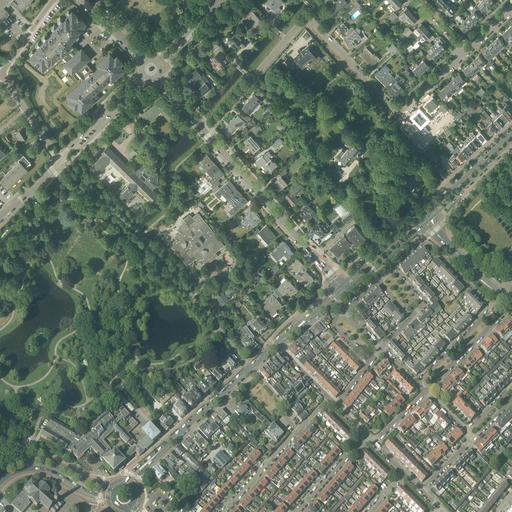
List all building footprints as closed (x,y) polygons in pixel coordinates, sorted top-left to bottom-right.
[(0,0),(0,21),(9,14),(3,7),(8,3),(10,5),(13,2),(22,10),(30,0),(0,0)] [(267,0),(264,4),(275,15),(280,9),(278,7),(284,0),(283,0),(267,0)] [(342,8),(341,6),(346,1),(345,0),(336,0),(336,1),(327,9),(329,12),(330,11),(331,13),(331,14),(331,13),(334,16),(342,8)] [(399,0),(394,0),(391,3),(392,3),(388,6),(393,11),(396,8),(402,3),(399,0)] [(450,5),(445,0),(444,0),(439,5),(444,10),(450,5)] [(489,8),(482,1),(477,5),(476,5),(474,7),(480,13),(483,11),(484,13),(489,8)] [(355,6),(352,9),(348,12),(349,12),(344,17),(346,19),(358,7),(356,5),(355,6)] [(455,10),(450,5),(444,10),(449,15),(455,10)] [(480,13),(474,7),(470,11),(472,13),(469,16),(474,22),(479,17),(478,16),(480,13)] [(406,18),(412,13),(406,8),(398,16),(398,17),(400,19),(401,19),(403,21),(406,18)] [(261,20),(252,9),(240,20),(249,31),(261,20)] [(97,64),(99,66),(94,71),(85,62),(89,58),(81,49),(79,50),(70,42),(78,33),(77,32),(85,23),(72,11),(63,20),(62,19),(53,30),(54,31),(48,37),(47,37),(37,47),(38,48),(29,57),(43,70),(51,60),(52,61),(59,54),(67,61),(64,64),(72,73),(75,70),(84,80),(67,94),(72,99),(69,101),(75,108),(77,106),(82,111),(94,99),(91,95),(95,92),(96,94),(107,84),(106,82),(110,79),(111,80),(124,69),(120,64),(122,62),(117,55),(114,58),(110,53),(97,64)] [(416,18),(412,13),(406,18),(411,23),(416,18)] [(469,16),(464,21),(469,27),(474,22),(469,16)] [(469,27),(464,21),(458,26),(464,32),(469,27)] [(345,39),(354,30),(353,28),(351,31),(343,23),(336,30),(345,39)] [(419,35),(426,28),(421,23),(416,28),(414,30),(419,35)] [(354,30),(345,39),(343,40),(342,41),(350,48),(351,48),(353,46),(354,47),(355,46),(357,44),(354,40),(353,41),(352,40),(355,37),(358,40),(360,38),(363,41),(367,38),(364,34),(361,36),(359,34),(360,30),(359,28),(358,28),(357,27),(354,30)] [(405,34),(410,29),(408,27),(403,32),(401,34),(403,36),(405,34)] [(426,28),(419,35),(421,37),(421,39),(423,40),(424,41),(431,34),(426,28)] [(511,32),(508,28),(502,34),(508,40),(506,41),(510,47),(511,45),(511,44),(510,42),(511,40),(511,32)] [(232,34),(233,36),(227,41),(230,45),(231,44),(234,48),(240,43),(243,47),(247,44),(236,31),(232,34)] [(498,37),(493,42),(500,50),(505,45),(508,49),(510,47),(506,41),(503,43),(498,37)] [(440,39),(434,45),(441,53),(446,49),(444,48),(446,46),(445,45),(445,44),(445,43),(444,42),(443,42),(440,39)] [(493,42),(488,47),(495,54),(500,50),(493,42)] [(390,52),(396,47),(393,43),(387,49),(390,52)] [(441,53),(434,45),(431,48),(432,50),(428,54),(432,58),(433,57),(435,59),(441,53)] [(308,46),(294,58),(302,68),(307,64),(312,68),(322,58),(308,46)] [(371,67),(376,62),(379,59),(374,53),(373,55),(366,47),(359,54),(371,67)] [(399,50),(396,47),(390,52),(393,55),(399,50)] [(495,54),(488,47),(483,52),(488,58),(486,59),(491,65),(492,63),(492,61),(496,56),(495,54)] [(215,55),(211,58),(213,61),(211,63),(215,67),(217,65),(220,69),(228,62),(224,57),(216,48),(212,51),(215,55)] [(479,55),(473,60),(480,68),(485,63),(488,67),(491,65),(486,59),(484,61),(479,55)] [(294,65),(287,58),(282,62),(289,69),(294,65)] [(418,65),(423,70),(428,65),(423,60),(418,65)] [(480,68),(473,60),(469,65),(475,72),(480,68)] [(423,70),(418,65),(416,63),(414,65),(416,67),(413,70),(418,75),(423,70)] [(385,86),(394,78),(391,75),(390,76),(387,72),(390,69),(385,64),(374,75),(385,86)] [(475,72),(469,65),(463,70),(472,79),(477,74),(475,72)] [(196,69),(186,77),(191,83),(197,79),(199,82),(205,76),(203,73),(201,75),(196,69)] [(454,78),(461,86),(466,81),(459,73),(454,78)] [(398,74),(394,78),(385,86),(395,97),(403,89),(400,86),(399,87),(395,84),(402,78),(398,74)] [(202,85),(195,91),(197,94),(199,92),(202,95),(207,91),(208,93),(214,88),(207,80),(208,80),(205,76),(199,82),(202,85)] [(449,83),(456,90),(463,88),(461,86),(454,78),(449,83)] [(449,83),(444,88),(451,95),(456,90),(449,83)] [(451,95),(444,88),(439,93),(445,100),(446,100),(448,102),(453,98),(450,95),(451,95)] [(245,105),(242,108),(249,115),(255,108),(257,109),(260,105),(258,104),(261,101),(254,94),(245,105)] [(426,112),(431,117),(434,115),(436,116),(445,107),(439,101),(436,103),(432,98),(425,105),(429,109),(426,112)] [(143,117),(147,121),(150,118),(151,119),(160,111),(169,121),(174,117),(160,101),(145,113),(146,114),(143,117)] [(502,109),(503,110),(510,118),(511,119),(511,107),(511,108),(510,108),(505,102),(503,103),(506,106),(502,109)] [(132,113),(137,119),(141,114),(137,109),(132,113)] [(427,119),(430,122),(433,119),(431,117),(426,112),(424,115),(420,110),(413,117),(421,125),(427,119)] [(510,118),(503,110),(502,111),(497,115),(498,116),(504,123),(506,124),(508,122),(507,121),(509,119),(510,118)] [(500,128),(492,119),(491,118),(485,111),(483,114),(487,119),(487,120),(484,123),(486,125),(490,130),(488,132),(490,135),(493,133),(495,134),(497,132),(497,130),(499,129),(500,128)] [(222,130),(224,131),(229,136),(234,131),(233,130),(234,130),(240,124),(242,126),(246,122),(237,115),(235,118),(234,117),(222,130)] [(504,123),(498,116),(497,118),(496,117),(492,119),(500,128),(501,128),(503,127),(503,125),(504,123)] [(409,125),(406,123),(401,127),(408,134),(412,138),(420,130),(414,124),(412,126),(410,124),(409,125)] [(28,129),(26,125),(16,131),(17,133),(15,134),(19,141),(20,141),(28,135),(26,131),(28,129)] [(452,128),(450,126),(443,132),(445,134),(447,136),(452,132),(450,130),(452,128)] [(479,133),(476,136),(482,143),(487,139),(479,130),(478,131),(479,133)] [(243,141),(245,143),(241,147),(245,151),(249,148),(253,152),(260,146),(250,135),(243,141)] [(482,143),(476,136),(471,140),(477,147),(482,143)] [(469,142),(466,144),(473,152),(477,147),(471,140),(469,138),(468,140),(469,142)] [(272,145),(275,149),(282,144),(278,139),(272,145)] [(341,157),(339,160),(346,165),(348,163),(356,154),(358,155),(362,151),(355,145),(356,144),(351,140),(350,140),(349,140),(349,141),(349,142),(348,143),(348,144),(348,145),(348,146),(348,147),(349,148),(341,157)] [(466,157),(457,147),(454,149),(452,146),(453,146),(450,142),(446,145),(448,146),(454,153),(461,162),(463,160),(464,160),(466,159),(466,157)] [(473,152),(466,144),(464,146),(461,149),(457,145),(458,146),(457,147),(466,157),(467,156),(468,156),(473,152)] [(110,162),(130,182),(131,182),(118,195),(125,201),(137,189),(150,201),(157,194),(152,190),(155,187),(156,188),(157,186),(157,184),(158,181),(158,179),(158,176),(157,174),(156,171),(155,170),(151,174),(145,168),(147,166),(143,162),(136,169),(134,166),(132,168),(130,165),(128,167),(107,146),(101,153),(103,155),(90,168),(97,175),(110,162)] [(259,165),(260,166),(262,165),(264,168),(263,169),(267,174),(273,169),(272,168),(277,164),(274,161),(273,162),(269,157),(272,155),(268,151),(263,156),(262,155),(254,162),(258,166),(259,165)] [(207,171),(214,164),(210,160),(210,159),(209,158),(206,153),(195,162),(201,169),(203,167),(207,171)] [(461,162),(454,153),(449,157),(457,166),(458,166),(460,165),(460,163),(461,162)] [(2,171),(0,172),(0,181),(8,189),(28,170),(25,166),(30,162),(31,163),(31,162),(23,154),(18,159),(20,162),(6,175),(2,171)] [(441,162),(450,172),(455,167),(449,160),(446,162),(445,160),(444,161),(442,158),(441,160),(442,161),(441,162)] [(450,172),(441,162),(435,167),(437,170),(444,177),(450,172)] [(218,169),(214,164),(207,171),(212,177),(209,180),(212,184),(224,174),(220,170),(218,169)] [(279,191),(291,180),(285,174),(287,172),(284,169),(279,174),(281,176),(273,182),(277,187),(276,188),(279,191)] [(328,169),(325,173),(328,176),(334,182),(338,178),(332,172),(328,169)] [(422,184),(419,182),(425,177),(421,174),(416,178),(413,175),(409,179),(417,188),(422,184)] [(228,200),(238,192),(233,187),(234,186),(232,185),(233,185),(229,180),(218,190),(214,193),(218,197),(221,194),(222,194),(227,200),(228,200)] [(298,201),(294,196),(303,188),(297,181),(290,187),(293,189),(287,194),(288,195),(285,198),(292,206),(298,201)] [(238,192),(228,200),(233,206),(229,210),(233,214),(236,211),(248,201),(244,197),(243,198),(242,196),(238,192)] [(302,222),(304,224),(308,220),(315,213),(307,203),(301,209),(298,212),(304,219),(302,222)] [(241,215),(235,220),(234,222),(236,224),(237,222),(238,223),(240,221),(244,225),(246,223),(246,224),(249,222),(253,226),(261,219),(255,212),(256,211),(253,209),(244,217),(241,215)] [(186,222),(177,229),(179,232),(173,237),(176,240),(170,245),(180,257),(187,266),(188,264),(193,260),(192,259),(194,257),(198,262),(201,259),(205,265),(209,262),(212,260),(218,255),(215,252),(224,245),(205,222),(198,212),(191,218),(189,214),(184,219),(186,222)] [(353,217),(350,213),(348,214),(349,215),(342,221),(345,224),(353,217)] [(334,231),(341,226),(336,220),(327,228),(324,225),(327,223),(324,219),(321,221),(320,221),(312,228),(321,238),(329,231),(332,229),(334,231)] [(257,228),(254,231),(249,235),(252,238),(258,233),(268,244),(272,241),(271,239),(275,235),(272,232),(272,233),(268,228),(266,225),(260,231),(257,228)] [(347,234),(345,236),(349,241),(351,239),(356,245),(365,237),(354,225),(345,233),(347,234)] [(349,241),(345,236),(344,235),(330,247),(337,254),(350,242),(349,241)] [(287,244),(285,242),(271,253),(276,258),(278,256),(283,252),(284,253),(284,254),(287,258),(293,253),(290,249),(289,249),(286,245),(287,244)] [(417,251),(423,258),(426,256),(427,257),(428,255),(421,247),(417,251)] [(417,251),(414,254),(421,262),(423,261),(421,259),(423,258),(417,251)] [(421,262),(414,254),(410,258),(416,264),(418,263),(419,264),(421,262)] [(416,264),(410,258),(406,261),(413,269),(415,267),(414,266),(416,264)] [(289,265),(286,268),(294,277),(295,276),(302,283),(304,281),(306,284),(313,279),(309,274),(308,275),(305,271),(307,269),(304,266),(298,259),(293,262),(289,265)] [(433,269),(440,263),(436,259),(427,268),(430,271),(433,268),(433,269)] [(406,261),(402,265),(408,271),(410,270),(411,271),(413,269),(406,261)] [(443,266),(440,263),(433,269),(437,273),(443,266)] [(408,271),(402,265),(398,268),(406,276),(407,274),(406,273),(408,271)] [(437,273),(435,274),(437,276),(439,274),(440,276),(447,270),(443,266),(437,273)] [(450,274),(447,270),(440,276),(442,278),(441,279),(443,281),(450,274)] [(415,287),(422,281),(420,279),(424,276),(422,274),(412,283),(415,287)] [(454,277),(450,274),(443,281),(444,283),(446,282),(447,284),(454,277)] [(458,281),(454,277),(447,284),(449,286),(448,287),(450,288),(457,282),(458,281)] [(278,288),(282,293),(286,290),(291,295),(293,293),(293,292),(296,289),(290,282),(289,283),(286,279),(280,285),(280,286),(278,288)] [(422,281),(415,287),(419,291),(427,284),(429,282),(427,280),(424,283),(422,281)] [(450,288),(449,289),(451,291),(452,290),(454,292),(460,285),(457,282),(450,288)] [(223,293),(222,292),(217,297),(222,304),(229,298),(228,297),(239,289),(236,284),(226,291),(223,293)] [(428,286),(427,284),(419,291),(422,295),(429,289),(427,286),(428,286)] [(464,289),(460,285),(454,292),(456,294),(454,295),(456,297),(464,289)] [(373,291),(379,298),(381,296),(382,297),(384,296),(377,288),(373,291)] [(430,288),(429,289),(422,295),(426,299),(432,293),(430,290),(432,289),(430,288)] [(264,307),(270,313),(272,315),(276,311),(275,310),(277,307),(279,309),(282,306),(276,300),(275,301),(274,300),(276,298),(278,296),(275,291),(272,294),(273,294),(265,302),(267,304),(264,307)] [(379,298),(373,291),(369,295),(376,302),(378,301),(377,300),(379,298)] [(466,302),(472,296),(468,292),(459,302),(461,304),(464,300),(466,302)] [(434,295),(432,293),(426,299),(429,302),(436,296),(437,295),(435,293),(434,295)] [(369,295),(365,298),(371,305),(373,303),(374,304),(376,302),(369,295)] [(436,296),(429,302),(432,306),(435,303),(435,304),(443,297),(441,295),(437,298),(436,296)] [(472,296),(466,302),(468,304),(464,308),(466,309),(476,300),(472,296)] [(371,305),(365,298),(361,302),(368,309),(370,308),(369,306),(371,305)] [(476,300),(466,309),(468,311),(471,308),(473,310),(479,303),(476,300)] [(362,303),(358,306),(364,313),(368,309),(368,310),(368,309),(361,302),(362,303)] [(387,313),(394,307),(390,303),(380,312),(383,315),(386,312),(387,313)] [(435,303),(432,306),(431,307),(437,314),(439,312),(440,313),(442,312),(435,304),(435,303)] [(479,303),(473,310),(475,312),(471,315),(473,317),(483,307),(479,303)] [(364,313),(358,306),(354,310),(363,319),(367,316),(364,313)] [(394,307),(387,313),(390,317),(397,311),(394,307)] [(431,307),(427,310),(435,318),(437,317),(435,316),(437,314),(431,307)] [(435,318),(427,310),(424,314),(423,313),(423,314),(428,319),(428,320),(429,321),(429,320),(430,321),(432,319),(433,320),(435,318)] [(397,311),(390,317),(392,319),(389,322),(390,324),(401,315),(397,311)] [(428,319),(423,314),(420,317),(426,324),(430,321),(429,320),(429,321),(428,320),(428,319)] [(464,316),(462,318),(468,325),(472,321),(464,314),(463,315),(464,316)] [(404,319),(401,315),(390,324),(392,326),(396,322),(397,325),(404,319)] [(326,327),(329,324),(328,323),(330,321),(328,318),(326,319),(325,317),(321,321),(326,327)] [(420,317),(416,321),(423,329),(425,327),(424,326),(426,324),(420,317),(419,317),(420,317)] [(369,329),(376,323),(374,321),(375,320),(374,318),(366,325),(369,329)] [(468,325),(462,318),(460,320),(459,319),(457,321),(465,328),(468,325)] [(250,325),(248,327),(252,333),(255,331),(259,335),(262,332),(266,329),(259,320),(252,326),(250,325)] [(423,329),(416,321),(412,324),(418,331),(420,329),(422,330),(423,329)] [(465,328),(457,321),(455,322),(457,324),(455,326),(461,332),(465,328)] [(511,330),(511,327),(505,321),(503,323),(502,325),(510,333),(511,330)] [(318,324),(313,328),(319,334),(322,332),(323,333),(327,330),(321,323),(319,325),(318,324)] [(376,323),(369,329),(373,333),(380,327),(381,326),(379,324),(378,325),(376,323)] [(412,324),(408,327),(416,336),(417,334),(416,333),(418,331),(412,324)] [(510,333),(502,325),(501,326),(500,325),(498,328),(506,336),(508,334),(510,333)] [(380,327),(373,333),(376,337),(386,328),(385,326),(381,329),(380,327)] [(461,332),(455,326),(453,328),(451,326),(450,328),(458,336),(461,332)] [(252,333),(248,327),(247,327),(241,332),(246,338),(241,343),(248,351),(247,352),(249,353),(250,353),(256,348),(251,342),(255,337),(252,333)] [(408,327),(405,331),(411,338),(413,336),(414,337),(416,336),(408,327)] [(313,328),(308,332),(314,340),(317,343),(319,341),(316,337),(319,334),(313,328)] [(388,329),(386,328),(376,337),(380,341),(387,335),(385,332),(388,329)] [(458,336),(450,328),(450,329),(447,332),(453,338),(456,335),(457,336),(458,336)] [(506,336),(498,328),(496,330),(496,331),(495,332),(499,336),(497,338),(503,344),(505,342),(503,340),(506,336)] [(411,338),(405,331),(401,334),(408,342),(410,341),(409,339),(411,338)] [(453,338),(447,332),(445,333),(442,331),(439,334),(443,338),(444,337),(449,342),(453,338)] [(314,340),(308,332),(307,333),(306,334),(304,336),(316,349),(318,348),(312,342),(314,340)] [(301,339),(307,346),(309,345),(314,350),(313,352),(313,353),(316,356),(317,356),(320,353),(316,349),(304,336),(303,337),(302,337),(301,338),(301,339)] [(334,336),(326,343),(328,345),(336,338),(334,336)] [(436,343),(442,349),(445,346),(440,342),(441,341),(437,336),(434,339),(437,342),(436,343)] [(503,344),(497,338),(495,341),(491,336),(487,340),(495,348),(499,344),(506,352),(505,352),(504,354),(505,355),(509,351),(503,344)] [(391,350),(398,344),(396,342),(399,339),(398,337),(387,346),(391,350)] [(296,343),(302,351),(306,355),(299,363),(303,367),(308,362),(310,360),(311,360),(314,357),(315,357),(316,356),(313,353),(311,354),(310,352),(311,351),(307,346),(301,339),(299,341),(298,340),(296,342),(296,343)] [(487,340),(484,343),(492,351),(495,348),(487,340)] [(330,354),(338,345),(335,342),(330,347),(327,350),(329,352),(328,352),(330,354)] [(302,351),(296,343),(295,344),(294,344),(293,345),(293,346),(291,347),(293,349),(292,349),(294,351),(295,350),(298,353),(297,354),(298,355),(298,354),(302,358),(304,356),(300,353),(302,351)] [(398,344),(391,350),(394,354),(405,345),(403,343),(400,346),(398,344)] [(442,349),(436,343),(432,347),(438,354),(442,349)] [(492,351),(484,343),(480,347),(483,350),(482,352),(486,357),(488,355),(490,353),(492,351)] [(327,357),(325,359),(326,360),(335,352),(336,354),(341,348),(338,345),(330,354),(327,357)] [(406,347),(405,345),(394,354),(398,358),(405,352),(403,350),(406,347)] [(293,349),(291,347),(287,351),(294,358),(296,356),(300,360),(302,358),(298,354),(298,355),(297,354),(298,353),(295,350),(294,351),(292,349),(293,349)] [(430,350),(428,352),(435,358),(439,354),(438,354),(432,347),(431,347),(429,349),(430,350)] [(341,348),(336,354),(338,355),(334,360),(335,361),(337,360),(336,360),(345,352),(341,348)] [(405,352),(398,358),(401,362),(412,353),(410,351),(406,354),(405,352)] [(478,361),(480,359),(482,361),(483,359),(486,361),(488,359),(482,353),(480,355),(476,351),(475,352),(474,352),(472,354),(478,361)] [(348,355),(345,352),(336,360),(337,360),(338,361),(341,358),(343,360),(348,355)] [(435,358),(428,352),(427,354),(425,352),(424,354),(431,362),(435,358)] [(431,362),(424,354),(422,356),(423,357),(421,359),(428,365),(431,362)] [(478,361),(472,354),(469,357),(470,357),(468,358),(476,366),(480,363),(478,361)] [(279,355),(275,359),(286,370),(287,369),(286,368),(288,366),(279,355)] [(343,360),(341,361),(343,363),(340,366),(341,368),(351,358),(348,355),(343,360)] [(236,366),(235,366),(238,364),(233,360),(231,362),(229,359),(228,360),(226,358),(223,361),(225,363),(221,366),(226,372),(229,369),(231,371),(236,366)] [(351,358),(341,368),(342,369),(347,364),(349,366),(354,361),(351,358)] [(467,359),(465,361),(471,368),(473,366),(475,368),(476,366),(468,358),(467,359)] [(286,370),(275,359),(271,362),(278,370),(281,368),(284,372),(286,370)] [(410,369),(413,366),(410,363),(411,362),(408,359),(404,364),(410,369)] [(428,365),(421,359),(419,361),(418,360),(416,362),(417,362),(423,368),(424,369),(428,365)] [(308,362),(303,367),(306,370),(315,362),(313,360),(310,364),(308,362)] [(384,360),(380,364),(386,370),(390,366),(384,360)] [(354,361),(349,366),(351,368),(347,371),(349,372),(357,364),(354,361)] [(471,368),(465,361),(462,364),(461,365),(469,373),(471,372),(469,370),(471,368)] [(278,370),(271,362),(267,366),(278,378),(279,379),(281,377),(276,372),(278,370)] [(315,362),(306,370),(310,373),(315,368),(313,366),(316,363),(315,362)] [(417,362),(413,366),(410,369),(416,375),(423,368),(417,362)] [(508,370),(501,363),(499,365),(506,372),(508,370)] [(361,367),(357,364),(349,372),(350,374),(353,371),(356,373),(356,372),(361,367)] [(386,370),(380,364),(376,367),(382,373),(386,370)] [(278,378),(267,366),(263,369),(276,384),(278,386),(278,385),(280,387),(281,386),(276,380),(278,378)] [(316,370),(315,368),(310,373),(313,376),(321,368),(319,367),(316,370)] [(382,373),(376,367),(373,371),(379,377),(382,373)] [(322,370),(321,368),(313,376),(316,379),(321,375),(319,373),(322,370)] [(276,384),(263,369),(259,373),(266,381),(268,383),(270,381),(275,385),(276,384)] [(453,374),(459,380),(466,373),(461,369),(459,371),(457,370),(453,374)] [(214,379),(215,378),(218,382),(224,377),(226,375),(224,372),(221,374),(217,370),(212,375),(210,373),(209,374),(214,379)] [(393,379),(399,373),(397,371),(396,372),(394,370),(390,374),(391,374),(387,378),(389,380),(392,377),(393,379)] [(214,379),(209,374),(207,372),(204,375),(204,376),(204,377),(205,378),(205,379),(206,380),(203,383),(210,390),(214,387),(214,386),(216,385),(213,382),(215,380),(214,379)] [(321,375),(316,379),(319,383),(328,374),(327,372),(323,376),(321,375)] [(403,377),(399,373),(393,379),(397,383),(403,377)] [(511,378),(507,373),(503,377),(509,383),(511,379),(511,378)] [(329,375),(328,374),(319,383),(322,386),(327,381),(329,379),(327,377),(329,375)] [(375,386),(376,384),(371,380),(372,378),(367,374),(364,377),(375,386)] [(453,374),(449,378),(456,384),(459,380),(453,374)] [(364,377),(361,381),(367,385),(368,383),(377,390),(379,389),(375,386),(364,377)] [(403,377),(397,383),(401,387),(407,381),(403,377)] [(509,383),(503,377),(499,381),(505,387),(509,383)] [(456,384),(449,378),(445,381),(452,388),(456,384)] [(488,382),(484,378),(483,379),(490,387),(492,386),(488,382)] [(279,387),(275,391),(281,399),(286,404),(295,394),(297,396),(300,398),(306,392),(307,392),(308,391),(305,388),(308,385),(302,379),(298,383),(285,395),(281,390),(282,390),(279,387)] [(329,383),(327,381),(322,386),(325,389),(334,381),(332,379),(329,383)] [(293,386),(288,381),(284,385),(288,389),(293,386)] [(334,381),(325,389),(328,392),(333,387),(332,385),(335,382),(334,381)] [(361,381),(358,384),(369,393),(372,395),(373,393),(365,387),(367,385),(361,381)] [(407,381),(401,387),(405,391),(411,385),(407,381)] [(445,381),(441,385),(448,392),(452,388),(445,381)] [(499,381),(493,387),(498,392),(500,390),(501,391),(505,387),(499,381)] [(210,390),(203,383),(198,388),(192,382),(191,384),(194,388),(196,389),(197,389),(199,392),(200,391),(204,395),(206,393),(206,394),(210,390)] [(194,388),(191,384),(190,383),(186,386),(189,389),(188,390),(190,391),(187,394),(196,403),(196,404),(197,404),(199,402),(199,401),(198,401),(199,400),(199,401),(201,399),(199,397),(200,396),(193,389),(194,388)] [(358,384),(356,388),(361,392),(363,390),(368,395),(369,393),(358,384)] [(411,385),(405,391),(409,395),(415,389),(411,385)] [(448,392),(441,385),(437,390),(446,398),(449,396),(448,395),(450,394),(448,392)] [(335,389),(333,387),(328,392),(332,395),(340,387),(338,386),(335,389)] [(341,389),(340,387),(332,395),(335,399),(340,394),(338,392),(341,389)] [(498,392),(493,387),(487,393),(493,399),(497,395),(496,394),(498,392)] [(356,388),(353,391),(364,400),(366,401),(367,400),(360,394),(361,392),(356,388)] [(163,405),(170,399),(173,396),(175,398),(174,398),(178,403),(173,407),(175,408),(174,408),(179,413),(179,414),(180,416),(181,416),(181,415),(182,416),(185,413),(185,414),(187,412),(185,410),(187,408),(180,400),(179,400),(176,397),(169,390),(165,393),(158,400),(160,401),(163,405)] [(353,391),(350,395),(356,399),(357,397),(363,402),(364,400),(353,391)] [(493,399),(487,393),(486,392),(482,396),(483,397),(489,403),(493,399)] [(196,403),(187,394),(181,399),(188,407),(189,406),(191,408),(193,406),(194,406),(196,405),(196,404),(195,404),(196,403)] [(154,395),(153,396),(152,397),(157,404),(160,401),(158,400),(154,395)] [(356,399),(350,395),(348,398),(358,407),(360,408),(362,406),(360,405),(354,401),(356,399)] [(394,400),(393,402),(399,407),(400,406),(404,402),(398,396),(394,400)] [(462,401),(460,399),(462,398),(460,396),(453,404),(454,405),(453,406),(455,408),(456,407),(462,401)] [(489,403),(483,397),(479,401),(485,407),(489,403)] [(348,398),(345,402),(350,406),(352,404),(355,407),(357,409),(358,407),(348,398)] [(462,401),(456,407),(457,408),(457,409),(459,411),(460,411),(466,405),(464,403),(466,401),(464,399),(462,401)] [(293,413),(304,402),(302,400),(300,403),(298,401),(290,409),(293,413)] [(306,400),(304,402),(293,413),(295,414),(295,415),(296,416),(297,416),(303,411),(301,409),(308,402),(306,400)] [(426,400),(422,404),(429,411),(428,411),(433,416),(438,412),(426,400)] [(242,404),(234,412),(239,416),(237,419),(240,422),(244,419),(245,419),(246,421),(252,414),(259,421),(267,429),(270,425),(262,417),(247,402),(243,406),(242,404)] [(350,406),(345,402),(342,405),(353,414),(354,415),(355,413),(354,412),(349,408),(350,406)] [(393,402),(388,407),(394,412),(399,407),(393,402)] [(466,405),(460,411),(461,412),(460,412),(462,415),(463,414),(471,406),(469,405),(467,403),(466,405)] [(429,411),(422,404),(418,409),(425,415),(428,411),(429,411)] [(363,420),(373,408),(372,408),(370,406),(367,409),(368,410),(366,412),(364,410),(359,416),(363,420)] [(471,406),(463,414),(464,416),(466,418),(467,418),(473,412),(471,410),(473,408),(471,406)] [(81,438),(75,435),(76,433),(50,418),(40,436),(66,450),(68,451),(69,451),(78,459),(89,449),(91,448),(100,458),(99,458),(102,462),(103,461),(113,473),(118,469),(119,468),(121,465),(133,455),(135,453),(139,456),(144,452),(144,451),(137,444),(131,448),(122,457),(114,450),(112,452),(109,449),(110,448),(103,440),(106,438),(114,430),(127,444),(127,443),(130,446),(134,442),(132,439),(129,435),(128,434),(137,425),(121,407),(110,417),(106,413),(89,430),(89,431),(87,432),(81,438)] [(388,407),(383,412),(389,418),(394,412),(388,407)] [(373,408),(363,420),(367,423),(372,418),(369,416),(371,413),(374,416),(377,413),(373,408)] [(425,415),(418,409),(414,413),(420,419),(425,415)] [(215,414),(222,422),(228,416),(226,414),(225,415),(220,410),(216,414),(215,414)] [(303,412),(298,418),(297,418),(301,422),(307,416),(311,412),(309,410),(305,414),(303,412)] [(473,412),(467,418),(468,419),(467,419),(469,421),(470,421),(478,414),(476,412),(474,410),(473,412)] [(436,423),(443,417),(438,412),(432,419),(430,421),(434,425),(436,423)] [(326,422),(331,417),(327,413),(322,418),(326,422)] [(511,418),(506,413),(502,417),(507,422),(511,418)] [(215,414),(209,419),(216,427),(219,425),(220,423),(224,428),(226,426),(222,422),(215,414)] [(163,423),(160,425),(166,431),(169,428),(168,427),(173,423),(168,418),(168,419),(165,416),(160,421),(163,423)] [(410,416),(406,420),(411,426),(413,424),(414,425),(416,423),(410,416)] [(331,417),(326,422),(330,426),(335,421),(331,417)] [(447,421),(443,417),(436,423),(441,428),(447,421)] [(507,422),(502,417),(498,420),(503,426),(507,422)] [(209,419),(203,425),(213,435),(216,438),(222,432),(219,429),(216,427),(209,419)] [(406,420),(402,424),(407,430),(411,426),(406,420)] [(503,426),(498,420),(494,424),(497,427),(496,429),(498,431),(503,426)] [(339,426),(335,421),(330,426),(334,430),(339,426)] [(450,424),(447,421),(441,428),(444,431),(445,430),(446,431),(450,427),(449,426),(450,424)] [(138,442),(137,444),(144,451),(146,449),(146,450),(153,443),(152,442),(153,440),(154,441),(160,435),(155,430),(156,430),(154,427),(153,428),(148,423),(142,428),(143,429),(141,431),(145,436),(138,442)] [(407,430),(402,424),(398,429),(403,434),(407,430)] [(415,430),(416,431),(417,432),(424,426),(423,424),(418,428),(417,428),(415,430)] [(203,425),(198,430),(208,440),(213,435),(203,425)] [(263,432),(263,433),(264,434),(264,433),(270,438),(278,430),(273,425),(272,425),(271,426),(270,425),(267,429),(268,430),(266,431),(265,430),(264,432),(263,432)] [(310,426),(306,430),(311,435),(313,436),(317,432),(315,430),(310,426)] [(339,426),(334,430),(338,434),(343,430),(339,426)] [(452,433),(458,439),(459,439),(461,437),(462,435),(454,428),(452,429),(454,431),(452,433)] [(487,433),(495,441),(498,437),(499,438),(501,436),(493,428),(491,430),(490,429),(489,430),(487,432),(487,433)] [(278,430),(270,438),(273,441),(275,444),(276,444),(277,442),(276,441),(279,439),(283,435),(281,433),(282,432),(282,431),(280,429),(279,429),(278,430)] [(306,430),(302,434),(307,439),(311,435),(306,430)] [(343,430),(338,434),(339,435),(337,436),(341,440),(343,439),(347,434),(343,430)] [(458,439),(452,433),(451,431),(449,433),(451,435),(449,436),(455,442),(456,443),(458,441),(457,440),(458,439)] [(194,432),(189,437),(196,445),(199,448),(202,445),(205,448),(208,445),(196,432),(195,432),(194,432)] [(495,441),(487,433),(486,434),(485,433),(483,436),(484,436),(483,436),(491,444),(495,441)] [(307,439),(302,434),(298,439),(303,443),(307,439)] [(352,438),(347,434),(343,439),(347,443),(352,438)] [(445,440),(443,442),(447,446),(449,444),(451,446),(452,446),(454,444),(455,442),(449,436),(447,435),(443,438),(445,440)] [(491,444),(483,436),(482,437),(479,439),(480,440),(488,448),(490,446),(491,444)] [(189,437),(185,441),(194,450),(195,448),(194,447),(196,445),(189,437)] [(447,446),(443,442),(438,437),(436,439),(439,443),(437,444),(439,446),(437,448),(444,454),(446,452),(447,453),(448,451),(447,450),(449,447),(447,446)] [(303,443),(298,439),(294,443),(300,448),(303,443)] [(389,450),(395,444),(390,440),(385,445),(389,450)] [(488,448),(480,440),(479,441),(478,440),(476,442),(477,443),(476,443),(484,451),(488,448)] [(185,441),(181,445),(187,451),(189,449),(191,451),(191,450),(194,454),(196,453),(194,450),(185,441)] [(407,443),(413,450),(416,448),(409,441),(407,443)] [(300,448),(294,443),(290,447),(297,454),(301,450),(299,448),(300,448)] [(484,451),(476,443),(475,444),(472,446),(475,449),(473,451),(480,458),(480,457),(485,463),(488,460),(483,456),(486,453),(484,451)] [(400,449),(395,444),(389,450),(394,455),(400,449)] [(185,453),(179,447),(173,452),(181,460),(185,457),(186,458),(187,456),(187,455),(185,453)] [(330,453),(336,458),(340,453),(335,448),(330,453)] [(434,448),(432,450),(440,458),(441,456),(442,457),(444,454),(437,448),(435,450),(434,448)] [(404,454),(400,449),(394,455),(399,459),(404,454)] [(254,450),(250,454),(252,456),(256,460),(260,455),(256,451),(254,450)] [(284,455),(289,459),(293,455),(288,450),(284,455)] [(440,458),(432,450),(430,451),(428,453),(437,461),(439,459),(440,458)] [(364,460),(369,455),(365,451),(360,456),(364,460)] [(468,451),(464,455),(469,460),(471,462),(475,458),(468,451)] [(221,452),(214,458),(222,468),(223,467),(226,464),(230,461),(221,452)] [(168,457),(184,473),(186,472),(186,473),(199,485),(198,487),(202,491),(207,486),(200,479),(197,476),(190,469),(189,470),(188,469),(184,464),(172,453),(168,457)] [(330,453),(326,458),(331,462),(336,458),(330,453)] [(437,461),(428,453),(423,459),(431,467),(434,463),(435,464),(437,461)] [(250,454),(246,458),(248,460),(252,464),(256,460),(252,456),(250,454)] [(404,454),(399,459),(403,464),(409,458),(404,454)] [(284,455),(280,459),(285,464),(289,459),(284,455)] [(369,455),(364,460),(368,464),(373,459),(369,455)] [(469,460),(464,455),(460,459),(465,464),(469,460)] [(187,458),(195,466),(192,470),(195,472),(198,469),(200,467),(192,459),(193,459),(189,456),(187,458)] [(168,457),(164,462),(168,466),(166,468),(169,471),(167,472),(175,482),(179,478),(175,473),(178,470),(183,475),(184,473),(168,457)] [(326,458),(323,461),(328,466),(331,462),(326,458)] [(413,463),(409,458),(403,464),(408,468),(413,463)] [(280,459),(276,463),(281,468),(285,464),(280,459)] [(373,459),(368,464),(372,468),(377,463),(373,459)] [(465,464),(460,459),(456,463),(461,468),(465,464)] [(216,470),(207,460),(202,465),(211,475),(216,470)] [(248,460),(244,464),(249,468),(252,464),(248,460)] [(328,466),(323,461),(319,465),(324,470),(328,466)] [(281,468),(276,463),(272,467),(277,472),(280,470),(281,471),(283,469),(281,468)] [(324,470),(319,465),(316,463),(311,469),(317,474),(318,473),(320,475),(324,470)] [(381,467),(377,463),(372,468),(374,470),(372,472),(374,474),(376,472),(381,467)] [(418,467),(413,463),(408,468),(412,473),(418,467)] [(461,468),(456,463),(452,467),(457,473),(461,468)] [(244,464),(240,469),(245,473),(249,468),(244,464)] [(348,465),(344,469),(351,475),(350,473),(353,469),(348,465)] [(163,476),(165,475),(167,477),(168,476),(166,474),(160,466),(157,469),(156,468),(152,472),(159,480),(163,476)] [(234,471),(236,473),(241,477),(245,473),(240,469),(238,467),(234,471)] [(272,467),(268,472),(274,476),(277,472),(272,467)] [(385,471),(381,467),(376,472),(380,476),(385,471)] [(418,467),(412,473),(417,478),(423,472),(418,467)] [(351,475),(344,469),(340,473),(345,478),(348,476),(349,477),(351,475)] [(389,476),(385,471),(380,476),(384,481),(389,476)] [(444,475),(449,480),(451,478),(453,480),(455,477),(448,471),(444,475)] [(274,476),(268,472),(264,476),(270,481),(274,476)] [(307,476),(312,481),(316,476),(311,472),(307,476)] [(427,477),(423,472),(417,478),(422,482),(427,477)] [(236,473),(232,477),(237,481),(241,477),(236,473)] [(345,478),(340,473),(336,478),(342,482),(345,478)] [(449,480),(444,475),(440,479),(445,484),(449,480)] [(312,481),(307,476),(303,480),(308,485),(312,481)] [(232,477),(229,482),(233,486),(237,481),(232,477)] [(342,482),(336,478),(333,482),(338,487),(342,482)] [(258,484),(263,488),(269,482),(266,480),(264,482),(262,479),(258,484)] [(445,484),(440,479),(436,483),(441,488),(445,484)] [(33,497),(30,500),(37,506),(38,506),(39,505),(39,504),(40,503),(41,505),(42,505),(43,506),(42,506),(43,507),(43,506),(45,508),(44,508),(45,508),(46,509),(46,510),(47,510),(48,511),(49,511),(50,510),(52,511),(55,511),(62,504),(58,501),(59,500),(56,498),(54,500),(53,499),(53,498),(52,499),(51,498),(51,497),(49,496),(50,496),(49,495),(49,496),(48,495),(49,493),(49,494),(50,493),(49,493),(50,492),(51,492),(50,492),(51,491),(41,483),(40,484),(41,484),(40,485),(39,485),(40,485),(39,486),(32,480),(24,489),(25,490),(33,497)] [(308,485),(303,480),(299,485),(305,489),(308,485)] [(229,482),(225,486),(229,490),(233,486),(229,482)] [(338,487),(333,482),(329,486),(334,491),(338,487)] [(499,487),(504,491),(508,486),(503,482),(499,487)] [(441,488),(436,483),(432,487),(437,492),(441,488)] [(263,488),(258,484),(254,488),(259,492),(263,488)] [(223,488),(221,490),(225,494),(229,490),(225,486),(223,485),(221,486),(223,488)] [(299,485),(296,489),(301,493),(305,489),(299,485)] [(368,491),(373,495),(377,491),(374,488),(376,486),(374,485),(372,486),(370,488),(369,487),(367,489),(368,491)] [(329,486),(325,491),(330,495),(334,491),(329,486)] [(400,496),(405,492),(401,487),(394,494),(398,498),(400,496)] [(504,491),(499,487),(496,491),(501,495),(504,491)] [(259,492),(254,488),(250,492),(255,497),(259,492)] [(219,493),(217,495),(221,499),(225,494),(221,490),(219,489),(217,491),(219,493)] [(301,493),(296,489),(292,493),(297,498),(301,493)] [(33,497),(25,490),(11,505),(19,511),(22,511),(30,504),(28,502),(30,500),(33,497)] [(330,495),(325,491),(321,495),(329,502),(329,501),(326,499),(330,495)] [(368,491),(364,495),(369,500),(373,495),(368,491)] [(496,491),(492,496),(497,500),(501,495),(496,491)] [(255,497),(250,492),(246,496),(251,501),(255,497)] [(409,496),(405,492),(400,496),(404,500),(409,496)] [(292,493),(288,497),(293,502),(297,498),(292,493)] [(329,502),(321,495),(317,499),(322,504),(325,501),(327,503),(329,502)] [(369,500),(364,495),(363,497),(361,496),(359,498),(361,499),(360,499),(366,504),(369,500)] [(246,496),(242,501),(247,505),(251,501),(246,496)] [(413,500),(409,496),(404,500),(408,505),(413,500)] [(492,496),(488,501),(493,505),(497,500),(492,496)] [(215,497),(211,502),(215,505),(219,501),(215,497)] [(293,502),(288,497),(284,502),(289,506),(293,502)] [(366,504),(360,499),(359,501),(357,500),(355,502),(362,508),(366,504)] [(417,504),(413,500),(408,505),(412,509),(417,504)] [(247,505),(242,501),(238,505),(244,510),(247,505)] [(488,501),(485,505),(490,509),(493,505),(488,501)] [(215,505),(211,502),(207,506),(211,510),(215,505)] [(310,507),(316,511),(320,507),(314,502),(310,507)] [(358,511),(362,508),(355,502),(351,506),(353,508),(357,511),(358,511)]
